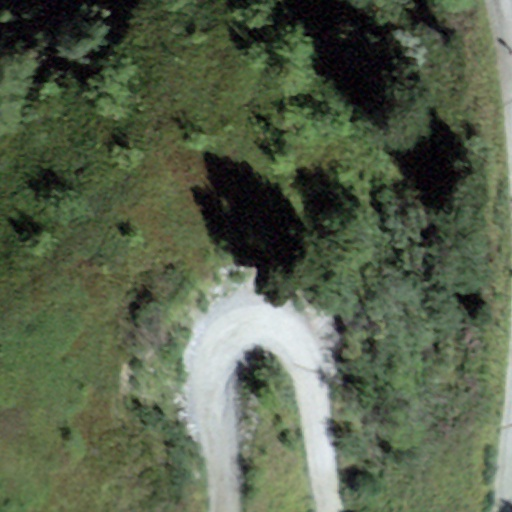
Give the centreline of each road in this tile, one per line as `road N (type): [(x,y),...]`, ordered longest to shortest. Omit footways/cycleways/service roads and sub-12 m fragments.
road 1 (track): [(507,511),(511,47),(499,0)]
road 2 (track): [(226,511),(211,360),(234,328),(272,322),(303,358),(315,395),(332,511)]
